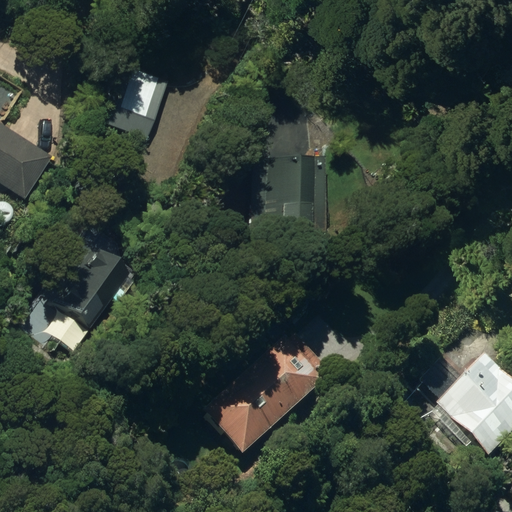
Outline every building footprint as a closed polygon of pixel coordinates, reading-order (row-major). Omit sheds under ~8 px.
[(102,126),(141,140),(150,114),(155,115),(165,87),(121,72),(102,126)] [(0,109),(2,111),(14,91),(0,82),(0,109)] [(0,188),(20,202),(48,158),(22,141),(0,126),(0,188)] [(100,140),(84,144),(88,159),(103,155),(100,140)] [(242,160),(243,254),(318,253),(316,159),(281,160),(242,160)] [(46,305),(83,331),(106,299),(113,303),(120,294),(113,289),(120,279),(82,252),(46,305)] [(200,419),(238,462),(327,385),(308,364),(289,341),(200,419)] [(428,406),(480,459),(511,425),(511,403),(470,362),(428,406)]
